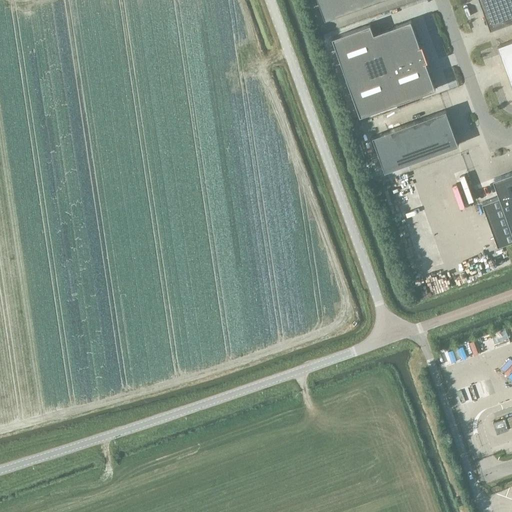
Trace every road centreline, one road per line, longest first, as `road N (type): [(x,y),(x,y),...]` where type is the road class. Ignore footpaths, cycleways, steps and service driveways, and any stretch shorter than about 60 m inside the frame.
road 1 (unclassified): [(0,470),(391,338)]
road 2 (unclassified): [(391,338),(269,0)]
road 3 (unclassified): [(441,0),(487,125),(511,136)]
